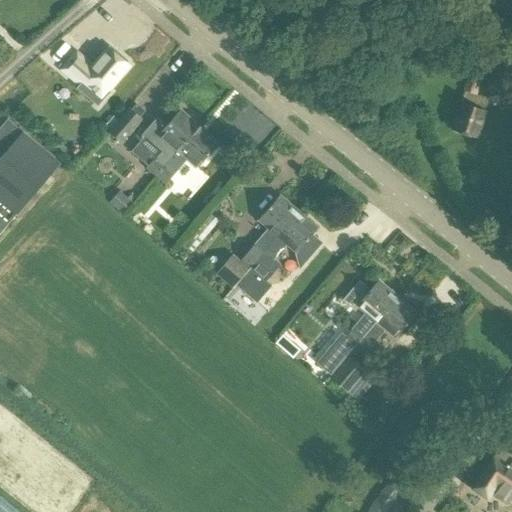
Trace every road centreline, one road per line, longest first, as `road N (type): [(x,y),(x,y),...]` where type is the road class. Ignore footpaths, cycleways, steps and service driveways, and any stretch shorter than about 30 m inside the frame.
road 1 (tertiary): [(511,282),(175,0)]
road 2 (unclassified): [(91,0),(0,80)]
